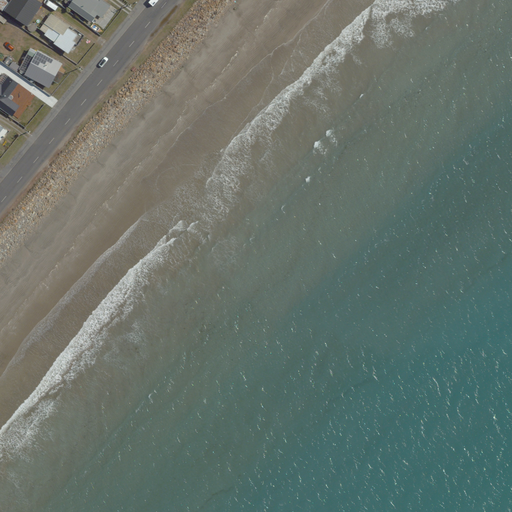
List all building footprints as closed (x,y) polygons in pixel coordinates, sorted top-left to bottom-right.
[(12,2),(9,0),(0,0),(0,11),(4,14),(12,2)] [(26,0),(13,16),(27,27),(33,20),(38,24),(47,12),(32,0),(26,0)] [(88,20),(85,24),(99,35),(118,12),(102,0),(71,0),(68,4),(88,20)] [(83,36),(54,12),(40,30),(69,54),(83,36)] [(63,62),(39,50),(26,75),(50,87),(63,62)] [(0,108),(5,112),(14,100),(9,97),(20,82),(9,74),(0,86),(0,108)] [(0,142),(10,131),(0,122),(0,142)]
